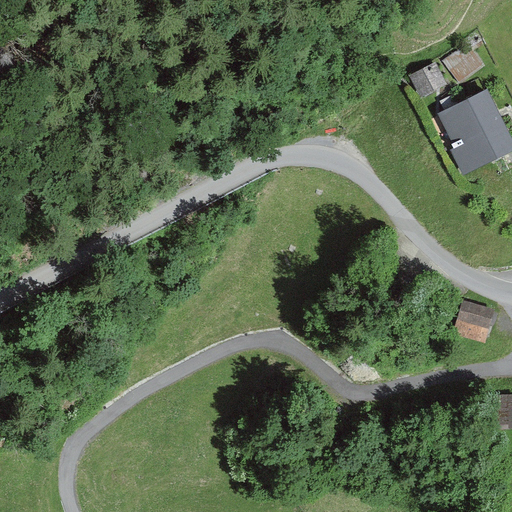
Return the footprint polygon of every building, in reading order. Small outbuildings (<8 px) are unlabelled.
[(445,61),(459,82),(485,64),(471,43),(445,61)] [(411,74),(421,97),(447,84),(437,62),(411,74)] [(439,114),(465,171),(511,149),(511,136),(491,90),(439,114)] [(468,340),(475,310),(443,302),(436,333),(468,340)] [(511,391),(496,392),(496,426),(511,426),(511,391)]
